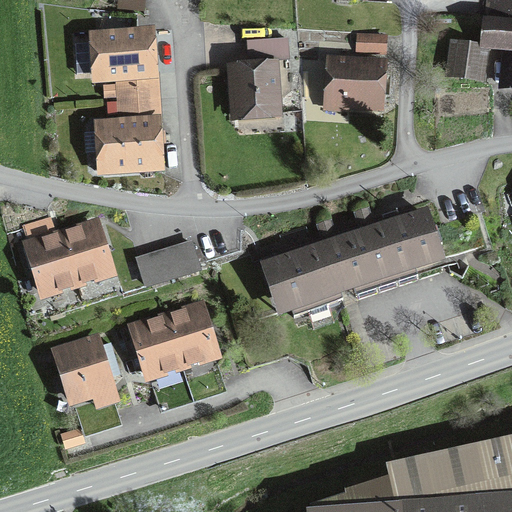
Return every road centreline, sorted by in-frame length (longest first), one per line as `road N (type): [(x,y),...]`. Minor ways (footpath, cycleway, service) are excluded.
road 1 (tertiary): [(9,511),(511,348)]
road 2 (unclassified): [(511,143),(252,207),(127,201),(0,177)]
